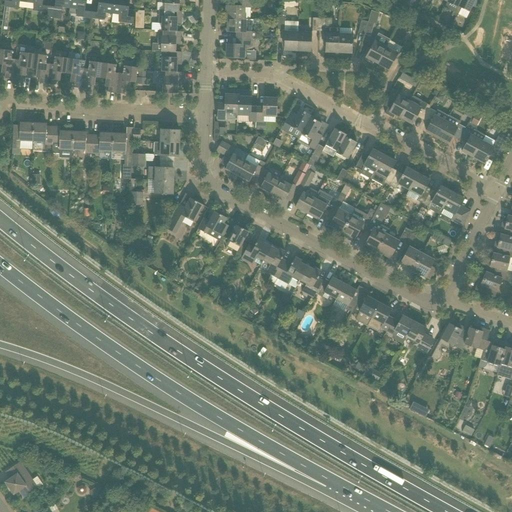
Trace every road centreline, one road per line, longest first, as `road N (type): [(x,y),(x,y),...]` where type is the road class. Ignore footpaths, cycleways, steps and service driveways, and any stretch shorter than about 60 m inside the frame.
road 1 (track): [(0,174),(192,323),(238,323),(511,469)]
road 2 (motorway): [(449,511),(198,364),(0,217)]
road 3 (motorway): [(0,265),(156,378),(330,480)]
road 4 (motorway): [(0,345),(330,480)]
road 5 (residential): [(442,299),(421,300),(212,187),(202,171),(204,112)]
road 6 (residential): [(204,112),(0,103)]
road 7 (residential): [(269,73),(280,66),(354,68),(385,85),(365,121)]
road 8 (residential): [(496,191),(365,121)]
road 9 (residential): [(442,299),(496,191)]
